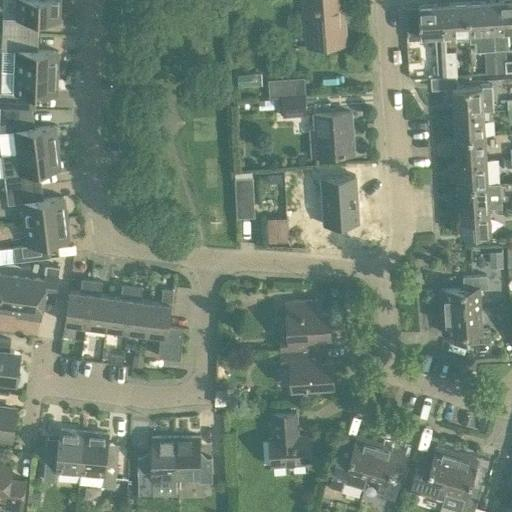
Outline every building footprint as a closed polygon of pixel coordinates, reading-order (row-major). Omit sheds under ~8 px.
[(2,33),(30,34),(30,19),(59,20),(60,0),(17,0),(17,17),(3,17),(2,33)] [(304,0),(308,44),(346,41),(342,0),(304,0)] [(492,0),(477,0),(468,1),(470,31),(469,31),(470,41),(475,40),(476,50),(485,49),(495,48),(492,0)] [(511,0),(492,0),(495,48),(497,71),(511,70),(511,64),(506,64),(505,48),(508,48),(507,28),(511,27),(511,0)] [(455,32),(469,31),(470,31),(468,1),(444,2),(446,38),(451,38),(455,32)] [(446,50),(446,38),(444,2),(418,4),(418,7),(420,34),(435,33),(436,75),(448,74),(446,50)] [(418,7),(406,7),(408,35),(420,34),(418,7)] [(29,49),(30,34),(2,33),(2,49),(1,70),(57,72),(58,50),(29,49)] [(495,48),(485,49),(487,72),(497,71),(495,48)] [(457,74),(456,50),(446,50),(448,74),(457,74)] [(57,94),(57,72),(1,70),(1,91),(0,90),(0,106),(27,108),(27,93),(57,94)] [(282,94),(305,93),(304,76),(268,78),(269,96),(282,95),(282,94)] [(458,86),(452,86),(454,111),(484,109),(493,108),(491,83),(482,84),(458,86)] [(282,94),(282,95),(283,114),(306,113),(305,93),(282,94)] [(0,106),(0,144),(1,153),(16,151),(58,146),(55,124),(26,127),(24,108),(27,108),(0,106)] [(316,127),(312,127),(314,154),(318,154),(354,152),(351,109),(315,112),(316,127)] [(455,135),(485,134),(484,109),(454,111),(455,135)] [(457,159),(487,157),(485,134),(455,135),(457,159)] [(6,188),(33,185),(31,172),(61,168),(58,146),(16,151),(18,172),(4,173),(6,188)] [(458,184),(488,182),(487,157),(457,159),(458,184)] [(268,181),(282,180),(281,172),(268,173),(268,181)] [(358,222),(355,174),(321,176),(324,224),(358,222)] [(253,175),(234,176),(237,216),(255,215),(253,175)] [(488,182),(458,184),(460,208),(490,207),(502,206),(500,181),(488,182)] [(25,222),(67,217),(64,195),(35,199),(33,185),(6,188),(8,203),(22,201),(25,222)] [(462,234),(491,232),(490,207),(460,208),(462,234)] [(268,241),(287,240),(287,216),(267,217),(268,241)] [(27,244),(13,245),(15,260),(23,259),(23,255),(41,252),(40,243),(69,239),(67,217),(25,222),(27,244)] [(0,246),(0,261),(15,260),(13,245),(0,246)] [(502,250),(489,251),(490,262),(502,261),(502,250)] [(21,268),(31,266),(30,259),(20,260),(21,268)] [(0,271),(0,308),(17,310),(16,314),(40,317),(44,292),(56,293),(60,266),(46,264),(45,278),(0,271)] [(441,310),(481,308),(479,287),(488,287),(487,274),(463,275),(464,287),(440,288),(441,310)] [(87,323),(93,278),(82,277),(80,290),(69,288),(65,320),(87,323)] [(106,326),(110,294),(100,292),(102,279),(93,278),(87,323),(106,326)] [(126,328),(132,283),(122,282),(120,295),(110,294),(106,326),(126,328)] [(147,331),(151,299),(140,298),(142,285),(132,283),(126,328),(147,331)] [(161,333),(159,350),(158,355),(180,357),(184,327),(168,325),(173,289),(163,287),(161,300),(151,299),(147,331),(161,333)] [(281,350),(319,347),(318,335),(330,334),(329,309),(321,310),(320,299),(286,301),(288,335),(281,336),(281,350)] [(481,308),(441,310),(442,331),(466,330),(467,342),(491,341),(490,328),(482,328),(481,308)] [(0,337),(0,379),(17,381),(20,351),(9,350),(11,339),(0,337)] [(319,347),(281,350),(282,363),(290,363),(292,386),(333,383),(332,359),(320,359),(319,347)] [(121,351),(111,349),(109,361),(120,363),(121,351)] [(133,356),(132,365),(142,366),(143,357),(133,356)] [(228,402),(227,390),(216,390),(216,402),(228,402)] [(0,436),(12,438),(16,408),(0,405),(0,436)] [(274,436),(269,436),(271,464),(311,461),(309,434),(298,434),(296,410),(272,412),(274,436)] [(80,472),(84,429),(60,427),(59,446),(47,445),(44,479),(57,480),(58,470),(80,472)] [(80,472),(80,482),(102,484),(115,485),(118,451),(106,450),(108,431),(84,429),(80,472)] [(363,486),(366,477),(377,440),(357,433),(354,445),(342,442),(332,475),(329,484),(341,488),(343,480),(363,486)] [(176,493),(176,477),(176,435),(152,435),(152,456),(138,457),(138,493),(176,493)] [(176,435),(176,477),(199,477),(199,481),(212,481),(212,456),(200,456),(200,435),(176,435)] [(377,488),(384,490),(382,495),(395,499),(403,472),(391,469),(398,446),(377,440),(366,477),(379,481),(377,488)] [(442,498),(444,492),(456,450),(436,444),(430,467),(418,463),(411,488),(423,492),(442,498)] [(456,450),(444,492),(464,498),(461,510),(468,511),(473,511),(482,483),(471,479),(478,457),(456,450)] [(0,462),(0,497),(6,498),(5,506),(22,509),(26,480),(10,477),(12,464),(0,462)] [(41,493),(30,492),(29,504),(40,506),(41,493)] [(511,511),(511,501),(511,506),(502,503),(498,511),(511,511)]
